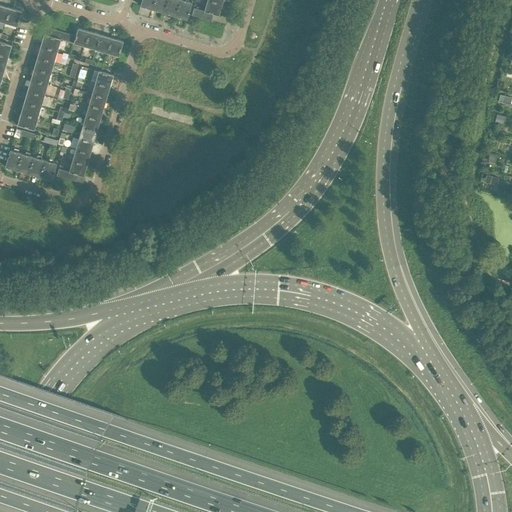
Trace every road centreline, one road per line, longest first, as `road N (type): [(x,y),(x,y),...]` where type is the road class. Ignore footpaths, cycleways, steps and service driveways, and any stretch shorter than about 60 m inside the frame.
road 1 (primary): [(393,0),(365,94),(321,184),(260,244),(170,297)]
road 2 (motorway): [(350,511),(0,393)]
road 3 (residential): [(142,30),(91,198),(76,201),(0,179)]
road 4 (motorway): [(254,511),(0,424)]
road 5 (primary): [(417,346),(366,315),(289,291),(170,297)]
road 6 (primary): [(387,246),(383,148),(418,0)]
road 7 (primary): [(122,315),(35,417),(9,511)]
road 8 (motorway): [(511,441),(433,332),(387,246)]
road 9 (motorway): [(0,461),(146,511)]
road 10 (residential): [(251,0),(239,40),(226,51),(142,30)]
road 11 (residential): [(0,133),(40,1)]
road 12 (motorway): [(122,315),(0,323)]
